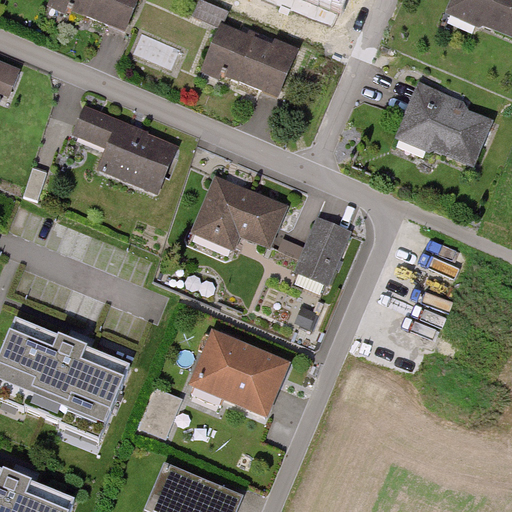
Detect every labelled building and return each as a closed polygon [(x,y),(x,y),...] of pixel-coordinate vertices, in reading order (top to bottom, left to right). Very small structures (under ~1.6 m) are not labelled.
[(63,0),(59,9),(129,39),(146,0),(63,0)] [(511,0),(460,0),(455,15),(511,37),(511,0)] [(231,32),(213,74),(283,104),(301,62),(231,32)] [(137,55),(162,63),(168,41),(144,34),(137,55)] [(418,97),(401,138),(476,168),(493,127),(418,97)] [(181,150),(89,112),(79,137),(111,150),(102,173),(161,197),(181,150)] [(289,213),(220,184),(198,238),(237,255),(244,239),(273,251),(289,213)] [(354,238),(320,225),(301,274),(335,287),(354,238)] [(134,373),(21,327),(0,376),(0,400),(104,444),(134,373)] [(292,370),(217,340),(197,391),(271,421),(292,370)] [(151,438),(173,437),(172,391),(150,392),(151,438)] [(79,511),(82,506),(0,471),(0,511),(79,511)] [(243,511),(247,504),(172,471),(154,511),(243,511)]
